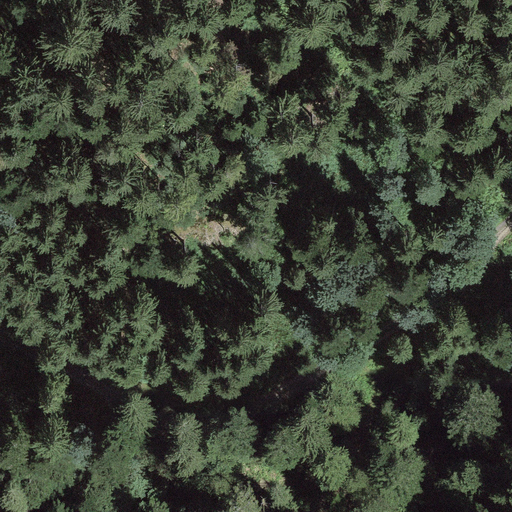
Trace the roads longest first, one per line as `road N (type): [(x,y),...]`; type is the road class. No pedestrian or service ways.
road 1 (track): [(511,221),(432,298),(240,420),(217,426),(162,419),(0,337)]
road 2 (track): [(318,511),(432,298)]
